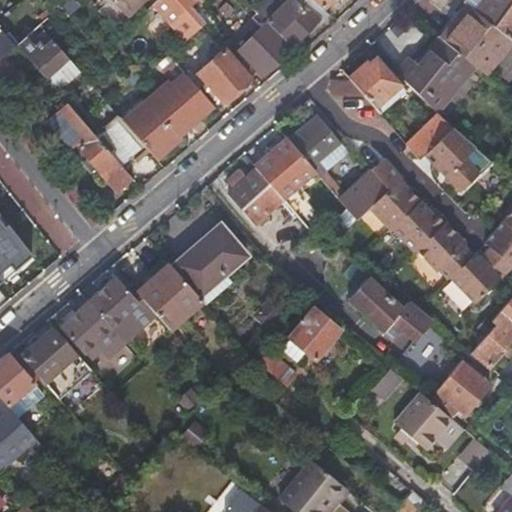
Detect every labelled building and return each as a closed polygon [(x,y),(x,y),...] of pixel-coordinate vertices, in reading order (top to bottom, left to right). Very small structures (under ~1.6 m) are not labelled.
[(59,7),(67,16),(75,9),(70,4),(67,0),(59,7)] [(140,0),(104,0),(109,4),(112,0),(117,4),(126,14),(140,0)] [(166,18),(185,39),(204,22),(191,7),(187,3),(184,0),(154,0),(152,3),(158,10),(166,18)] [(204,22),(205,23),(212,17),(203,7),(207,0),(195,0),(191,7),(204,22)] [(269,0),(263,0),(253,11),(264,21),(291,46),(292,47),(319,19),(322,22),(329,15),(322,9),(318,6),(310,0),(286,0),(278,8),(269,0)] [(511,0),(463,0),(463,1),(472,8),(488,21),(493,25),(511,0)] [(511,0),(493,25),(511,40),(511,0)] [(472,8),(463,1),(462,2),(470,9),(457,24),(453,21),(441,36),(443,37),(462,53),(476,65),(481,69),(484,72),(511,40),(493,25),(488,21),(472,8)] [(462,2),(438,33),(441,36),(453,21),(457,24),(470,9),(462,2)] [(166,18),(158,10),(154,15),(161,22),(166,18)] [(261,76),(291,46),(264,21),(236,51),(261,76)] [(24,37),(14,45),(39,71),(61,51),(42,30),(28,42),(24,37)] [(0,56),(12,47),(0,32),(0,56)] [(411,60),(399,74),(409,85),(416,92),(437,111),(476,65),(462,53),(443,37),(419,67),(411,60)] [(224,48),(197,71),(223,101),(237,89),(239,92),(250,83),(247,80),(250,77),(224,48)] [(39,71),(45,80),(68,59),(61,51),(39,71)] [(1,57),(0,57),(0,95),(19,80),(1,57)] [(366,61),(348,77),(351,81),(364,96),(378,112),(405,89),(376,57),(369,63),(366,61)] [(125,78),(131,85),(141,77),(134,70),(125,78)] [(351,81),(330,79),(329,80),(329,93),(364,96),(351,81)] [(173,133),(209,102),(190,80),(177,91),(174,88),(150,107),(151,108),(173,133)] [(116,191),(132,178),(66,102),(46,120),(87,166),(91,162),(116,191)] [(152,155),(155,159),(179,139),(173,133),(151,108),(128,128),(146,148),(152,155)] [(452,125),(437,111),(432,116),(405,143),(418,158),(423,153),(452,125)] [(318,175),(325,169),(331,163),(324,155),(340,141),(316,113),(287,138),(313,169),(318,175)] [(140,165),(152,155),(146,148),(128,128),(120,119),(108,130),(137,164),(138,163),(140,165)] [(491,159),(452,125),(423,153),(459,190),(491,159)] [(313,169),(287,138),(254,166),(257,168),(281,197),(293,187),(313,169)] [(324,155),(331,163),(348,149),(340,141),(324,155)] [(382,156),(369,168),(387,188),(400,175),(382,156)] [(281,197),(257,168),(247,177),(240,169),(230,178),(237,185),(234,187),(228,193),(255,224),(284,200),(281,197)] [(387,188),(369,168),(344,191),(338,198),(356,218),(370,204),(387,188)] [(338,198),(344,191),(325,169),(318,175),(338,198)] [(406,181),(400,175),(387,188),(370,204),(390,225),(419,198),(409,188),(404,183),(406,181)] [(237,185),(230,178),(228,180),(234,187),(237,185)] [(419,198),(390,225),(413,249),(415,247),(444,220),(446,218),(436,208),(432,212),(419,198)] [(490,245),(511,264),(511,207),(485,241),(490,245)] [(280,219),(290,231),(301,221),(292,210),(280,219)] [(444,220),(415,247),(446,279),(448,277),(473,253),(464,243),(466,242),(444,220)] [(282,238),(293,251),(313,234),(301,221),(290,231),(282,238)] [(171,266),(197,297),(246,256),(220,225),(171,266)] [(473,253),(448,277),(474,303),(511,266),(511,264),(490,245),(481,254),(476,250),(473,253)] [(168,330),(201,301),(197,297),(171,266),(168,263),(135,292),(142,299),(155,314),(168,330)] [(87,302),(110,328),(138,303),(115,277),(87,302)] [(494,325),(471,352),(488,367),(490,369),(511,342),(511,295),(491,322),(494,325)] [(110,328),(123,343),(139,325),(144,324),(155,314),(142,299),(138,303),(110,328)] [(416,341),(433,321),(408,301),(392,321),(416,341)] [(82,353),(110,328),(87,302),(59,327),(82,353)] [(286,336),(288,338),(304,351),(314,359),(339,329),(312,306),(286,336)] [(42,381),(57,398),(90,371),(53,329),(39,340),(43,344),(38,348),(34,345),(21,356),(42,381)] [(304,351),(288,338),(280,348),(296,361),(304,351)] [(13,348),(7,353),(36,386),(42,381),(21,356),(13,348)] [(266,350),(257,362),(270,373),(279,361),(266,350)] [(7,353),(0,359),(0,398),(14,415),(31,400),(31,391),(36,386),(7,353)] [(489,382),(460,359),(428,398),(450,416),(454,412),(457,408),(464,413),(489,382)] [(279,361),(270,373),(278,379),(287,367),(279,361)] [(287,367),(278,379),(286,386),(295,374),(287,367)] [(399,378),(389,370),(373,389),(383,397),(399,378)] [(428,398),(421,391),(394,423),(401,429),(408,435),(425,449),(434,438),(446,448),(463,427),(462,426),(450,416),(428,398)] [(0,398),(0,468),(34,438),(14,415),(0,398)] [(460,417),(464,413),(457,408),(454,412),(460,417)] [(190,423),(203,434),(206,430),(193,419),(190,423)] [(193,446),(203,434),(190,423),(180,435),(193,446)] [(408,435),(401,429),(396,436),(403,442),(408,435)] [(462,460),(478,440),(477,439),(475,438),(459,458),(462,460)] [(489,449),(478,440),(462,460),(462,461),(472,470),(473,469),(489,449)] [(489,449),(473,469),(481,475),(497,456),(489,449)] [(333,497),(336,500),(346,488),(309,459),(280,497),(299,511),(320,511),(323,509),(333,497)] [(490,511),(497,511),(511,494),(511,473),(484,507),(490,511)] [(270,511),(258,502),(231,481),(206,511),(270,511)] [(511,511),(511,494),(497,511),(511,511)] [(326,511),(327,511),(336,500),(333,497),(323,509),(326,511)]
